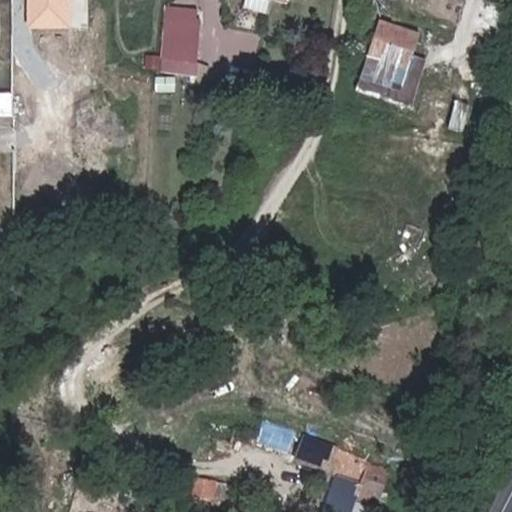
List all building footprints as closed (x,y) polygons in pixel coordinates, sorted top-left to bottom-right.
[(26,0),(26,31),(70,31),(70,0),(26,0)] [(201,73),(206,5),(167,2),(162,70),(201,73)] [(385,59),(404,64),(415,30),(373,17),(358,66),(381,73),(385,59)] [(496,23),(481,19),(476,40),(492,44),(496,23)] [(400,79),(404,64),(385,59),(381,73),(400,79)] [(377,87),(381,73),(358,66),(354,79),(377,87)] [(332,123),(354,126),(357,91),(336,89),(332,123)] [(461,92),(443,90),(441,119),(458,122),(461,92)] [(276,467),(281,447),(261,442),(257,462),(276,467)] [(351,511),(355,511),(365,472),(351,466),(327,458),(281,447),(276,467),(320,477),(317,494),(310,502),(351,511)] [(194,504),(213,506),(215,480),(196,478),(194,504)] [(213,506),(225,507),(230,481),(215,480),(213,506)] [(230,481),(225,507),(236,507),(238,482),(230,481)] [(351,511),(310,502),(302,511),(351,511)]
